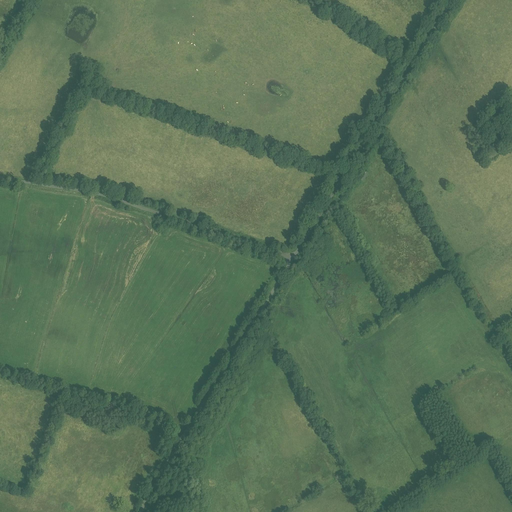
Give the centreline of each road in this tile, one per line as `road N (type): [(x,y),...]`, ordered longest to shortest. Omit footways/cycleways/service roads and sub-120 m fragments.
road 1 (residential): [(293,257),(0,179)]
road 2 (residential): [(453,0),(293,257)]
road 3 (residential): [(293,257),(152,484),(144,511)]
road 4 (track): [(375,124),(501,335)]
